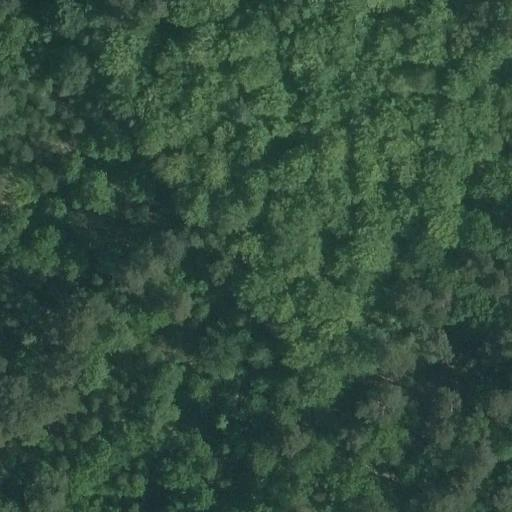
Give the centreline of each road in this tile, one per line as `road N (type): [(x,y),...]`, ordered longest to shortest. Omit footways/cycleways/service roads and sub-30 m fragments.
road 1 (track): [(400,511),(49,0)]
road 2 (track): [(219,511),(327,409)]
